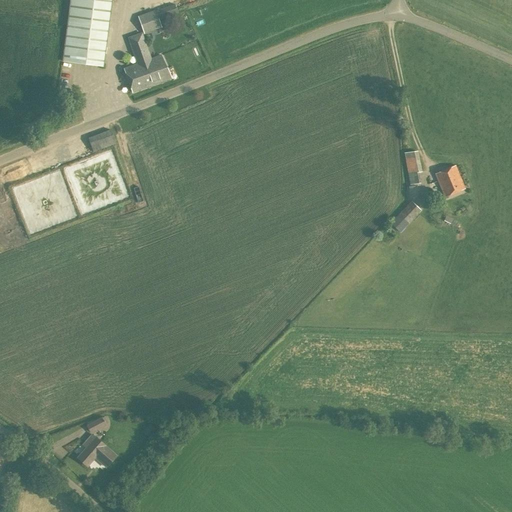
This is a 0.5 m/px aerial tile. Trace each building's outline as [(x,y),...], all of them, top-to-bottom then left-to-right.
[(102,65),(110,0),(70,0),(63,60),(102,65)] [(151,23),(178,13),(175,4),(148,14),(151,23)] [(128,38),(136,63),(124,68),(132,92),(172,78),(163,54),(151,58),(142,32),(128,38)] [(93,152),(116,144),(110,129),(88,138),(93,152)] [(421,183),(419,172),(422,172),(418,151),(404,152),(408,174),(410,185),(421,183)] [(456,165),(435,174),(445,197),(465,188),(456,165)] [(400,233),(421,210),(411,201),(390,223),(400,233)] [(446,215),(444,221),(455,225),(457,220),(446,215)] [(104,416),(86,425),(90,433),(106,425),(106,424),(108,423),(104,416)] [(156,429),(150,424),(142,432),(149,438),(156,429)] [(117,456),(93,434),(83,444),(87,447),(78,457),(88,466),(95,458),(106,467),(117,456)]
